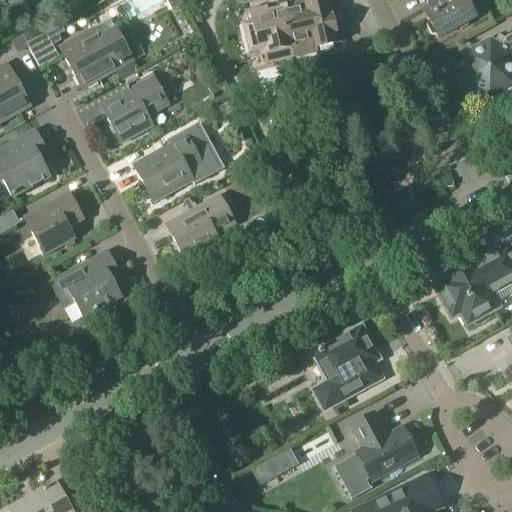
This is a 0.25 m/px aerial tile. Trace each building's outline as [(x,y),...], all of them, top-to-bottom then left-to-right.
[(58,12),(51,0),(39,0),(31,5),(40,22),(58,12)] [(177,0),(167,0),(172,9),(180,5),(178,2),(177,0)] [(301,0),(302,2),(286,6),(292,30),(285,32),(291,59),(316,54),(315,49),(335,44),(326,2),(325,2),(324,0),(301,0)] [(424,0),(432,15),(426,19),(428,22),(425,26),(430,35),(435,35),(437,39),(456,28),(459,30),(466,26),(466,22),(472,19),(462,0),(424,0)] [(292,30),(286,6),(266,11),(265,7),(249,11),(256,36),(244,39),(248,54),(259,52),(260,55),(264,54),(267,65),(291,59),(285,32),(292,30)] [(80,90),(131,62),(110,23),(91,33),(90,31),(58,49),(80,90)] [(60,26),(44,34),(24,45),(38,69),(57,59),(50,46),(60,41),(56,36),(63,32),(60,26)] [(17,48),(24,44),(19,35),(12,38),(17,48)] [(463,58),(462,82),(461,85),(464,86),(485,99),(487,100),(489,99),(511,87),(511,86),(511,35),(505,39),(500,48),(491,42),(489,41),(486,42),(465,54),(464,54),(462,55),(462,58),(463,58)] [(0,123),(28,108),(5,65),(0,67),(0,123)] [(146,118),(167,106),(152,79),(99,107),(109,126),(108,129),(113,139),(117,140),(120,145),(151,128),(146,118)] [(0,178),(11,200),(49,179),(36,157),(44,153),(33,132),(0,150),(0,178)] [(185,138),(132,167),(152,204),(192,182),(186,172),(200,164),(185,138)] [(258,150),(248,156),(254,165),(263,160),(258,150)] [(257,165),(262,175),(271,170),(265,160),(257,165)] [(68,195),(23,220),(43,257),(73,240),(67,230),(82,222),(68,195)] [(218,197),(165,227),(185,264),(207,252),(210,253),(215,250),(216,247),(219,245),(215,237),(234,226),(218,197)] [(447,281),(434,288),(438,295),(440,300),(441,305),(442,309),(445,312),(448,315),(451,320),(460,315),(466,327),(473,323),(477,323),(481,321),(485,319),(487,315),(494,312),(501,307),(498,302),(495,296),(511,286),(511,226),(488,240),(489,241),(496,254),(474,266),(447,281)] [(101,256),(49,284),(63,309),(73,303),(83,321),(120,300),(111,283),(114,280),(101,256)] [(12,302),(8,294),(0,298),(0,311),(1,312),(10,308),(12,302)] [(342,339),(312,355),(312,356),(328,385),(314,393),(324,412),(380,380),(372,365),(378,362),(374,353),(360,329),(356,331),(352,331),(350,331),(347,332),(345,334),(343,336),(342,339)] [(363,451),(356,455),(364,470),(369,480),(371,484),(417,459),(401,430),(384,439),(380,432),(382,431),(374,416),(351,429),(363,451)] [(334,445),(325,428),(306,439),(315,456),(334,445)] [(237,471),(250,464),(242,449),(229,456),(237,471)] [(364,470),(341,483),(351,501),(370,491),(366,482),(369,480),(364,470)] [(429,511),(440,507),(440,508),(442,508),(427,479),(426,479),(427,480),(361,511),(429,511)] [(69,511),(54,485),(46,489),(46,487),(41,490),(42,490),(32,496),(34,500),(24,505),(21,501),(0,511),(69,511)]
